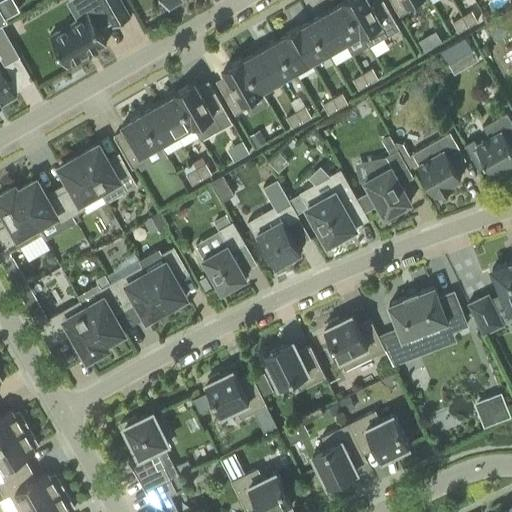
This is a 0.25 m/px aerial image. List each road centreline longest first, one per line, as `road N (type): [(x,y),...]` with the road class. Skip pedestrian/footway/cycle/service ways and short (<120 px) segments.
road 1 (residential): [(60,413),(349,269),(511,209)]
road 2 (residential): [(0,141),(246,0)]
road 3 (residential): [(383,511),(472,468),(511,466)]
road 4 (residential): [(0,308),(60,413)]
